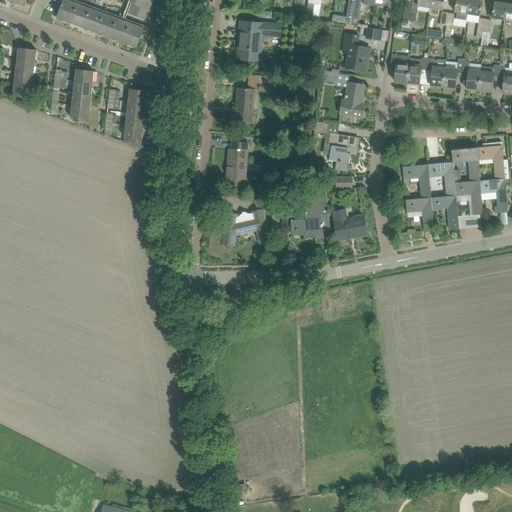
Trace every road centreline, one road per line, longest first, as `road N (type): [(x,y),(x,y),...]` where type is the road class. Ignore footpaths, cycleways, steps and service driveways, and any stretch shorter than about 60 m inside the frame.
road 1 (residential): [(193,277),(220,0)]
road 2 (tertiary): [(215,511),(177,278)]
road 3 (tertiary): [(177,278),(166,217),(177,77)]
road 4 (residential): [(193,277),(325,274),(389,262)]
road 5 (residential): [(379,132),(511,129)]
road 6 (residential): [(389,262),(376,189),(379,132)]
road 7 (residential): [(511,110),(385,98)]
road 8 (residential): [(389,262),(511,238)]
